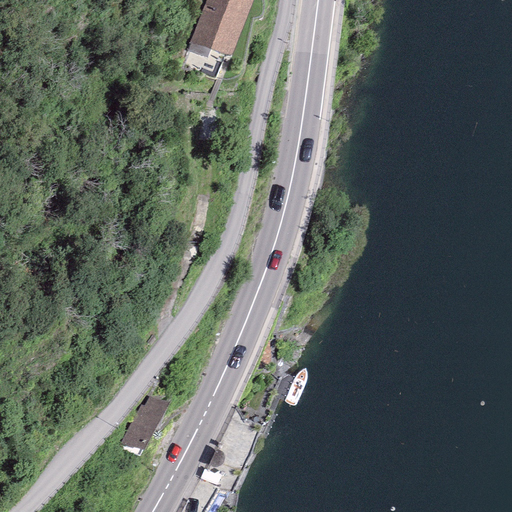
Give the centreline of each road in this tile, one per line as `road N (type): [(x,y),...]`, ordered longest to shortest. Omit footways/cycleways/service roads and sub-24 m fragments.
road 1 (residential): [(285,0),(224,248),(106,423),(18,511)]
road 2 (primary): [(152,511),(227,364),(273,248),(295,165),(316,0)]
